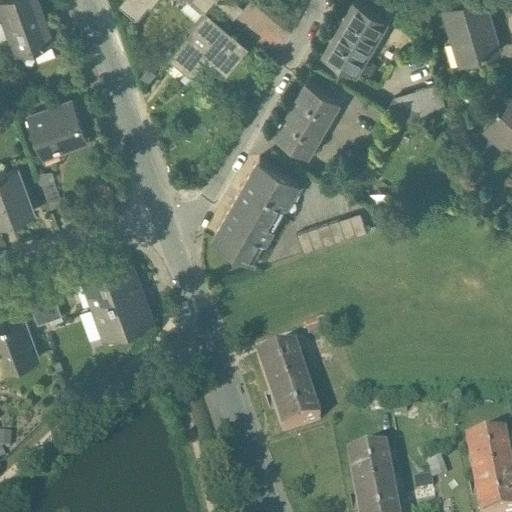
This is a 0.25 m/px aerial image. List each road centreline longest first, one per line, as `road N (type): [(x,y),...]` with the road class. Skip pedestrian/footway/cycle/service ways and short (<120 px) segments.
road 1 (residential): [(179,235),(270,511)]
road 2 (residential): [(312,0),(179,235)]
road 3 (residential): [(93,0),(171,211)]
road 4 (residential): [(0,269),(171,211)]
